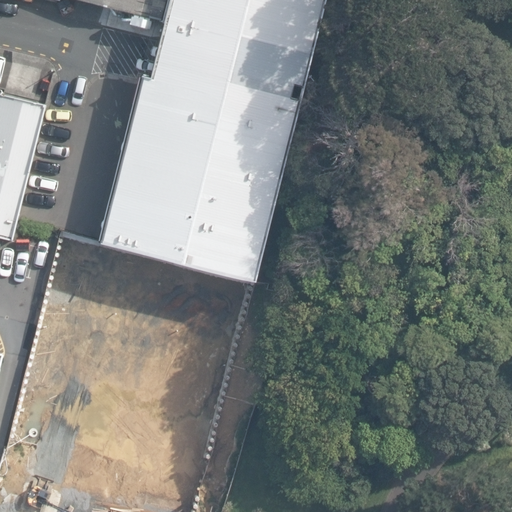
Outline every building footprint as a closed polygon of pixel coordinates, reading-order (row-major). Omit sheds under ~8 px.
[(82,0),(166,20),(170,0),(82,0)] [(327,0),(170,0),(166,20),(152,76),(142,74),(100,241),(257,281),(327,0)] [(0,238),(14,242),(50,103),(0,89),(0,238)] [(91,386),(121,260),(83,250),(76,277),(89,280),(86,294),(84,294),(81,307),(76,306),(75,311),(72,310),(68,327),(60,325),(57,337),(65,339),(56,377),(91,386)] [(256,285),(137,256),(117,337),(106,334),(83,431),(211,463),(224,413),(256,285)] [(73,283),(52,278),(46,302),(68,307),(73,283)] [(58,511),(64,490),(25,480),(24,487),(4,482),(0,498),(0,504),(0,505),(0,506),(0,511),(58,511)]
